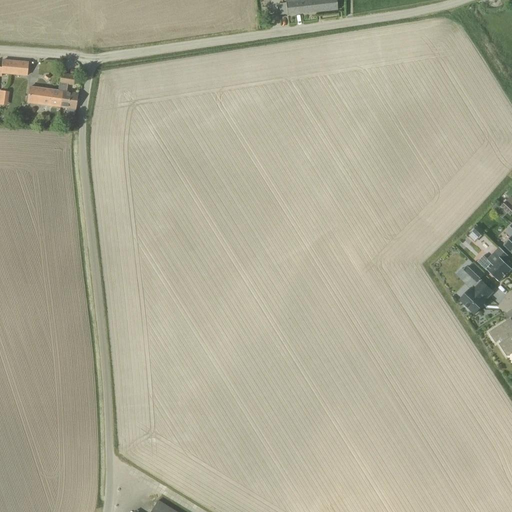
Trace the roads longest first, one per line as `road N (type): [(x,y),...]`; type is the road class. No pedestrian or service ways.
road 1 (unclassified): [(94,511),(104,462),(102,397),(77,142),(91,57)]
road 2 (unclassified): [(91,57),(465,0)]
